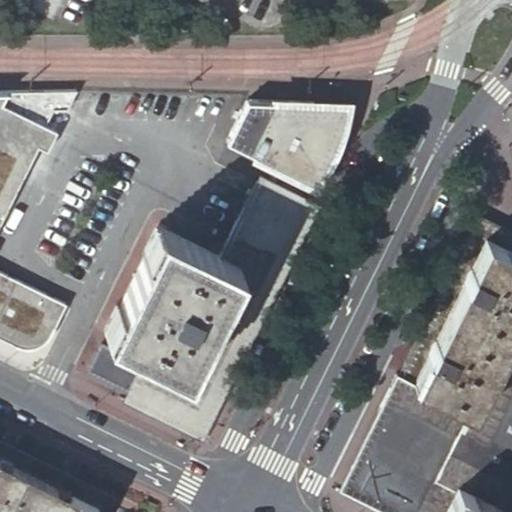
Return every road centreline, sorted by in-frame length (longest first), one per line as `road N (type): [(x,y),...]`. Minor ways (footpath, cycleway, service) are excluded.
road 1 (tertiary): [(417,163),(280,447),(245,502)]
road 2 (unknown): [(96,297),(18,253),(68,133),(83,124),(154,157),(147,184)]
road 3 (unclassified): [(0,380),(245,502)]
road 4 (tertiary): [(464,0),(417,163)]
road 5 (tertiary): [(417,163),(511,53)]
road 6 (unknown): [(147,184),(96,297)]
